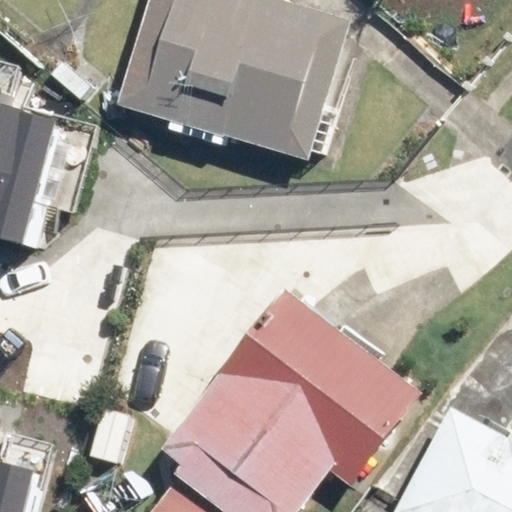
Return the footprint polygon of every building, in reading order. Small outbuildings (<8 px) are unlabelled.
[(231,0),(167,0),(135,108),(309,160),(347,35),(231,0)] [(0,74),(0,231),(46,244),(80,123),(14,105),(21,81),(0,74)] [(333,511),(411,397),(291,316),(158,511),(333,511)] [(511,511),(511,459),(466,433),(420,511),(511,511)] [(0,452),(0,511),(39,511),(51,466),(0,452)]
